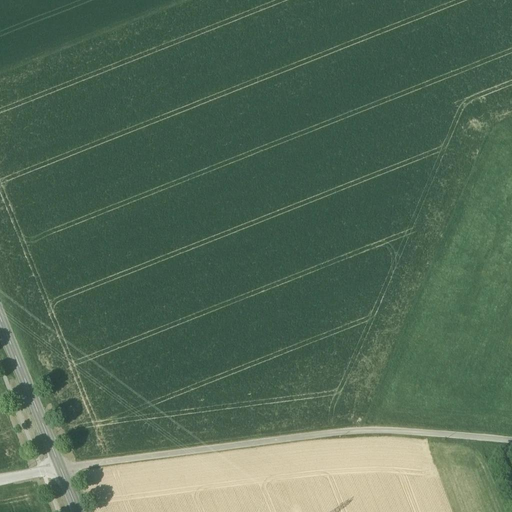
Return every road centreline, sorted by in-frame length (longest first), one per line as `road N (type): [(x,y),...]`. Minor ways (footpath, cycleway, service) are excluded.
road 1 (unclassified): [(59,466),(340,431),(511,441)]
road 2 (secondary): [(0,318),(59,466)]
